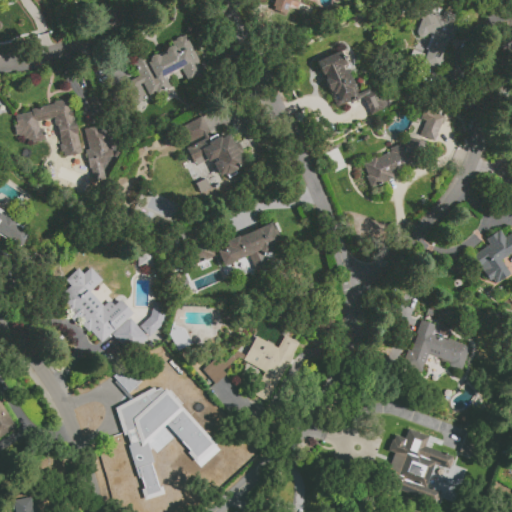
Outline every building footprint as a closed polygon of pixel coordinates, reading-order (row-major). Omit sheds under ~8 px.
[(296,0),(296,2),(290,0),(285,14),(270,8),(273,0),(296,0)] [(422,64),(432,36),(426,34),(426,35),(425,36),(423,38),(421,38),(419,38),(417,37),(416,35),(416,33),(416,32),(421,19),(412,16),(417,0),(429,0),(432,1),(427,14),(434,17),(435,15),(442,17),(444,12),(454,16),(452,21),(458,23),(452,39),(449,38),(442,57),(445,58),(440,71),(422,64)] [(165,51),(165,50),(166,49),(168,47),(170,47),(172,47),(174,48),(171,42),(175,41),(176,40),(176,39),(177,38),(179,37),(180,38),(181,38),(187,36),(200,64),(199,65),(202,73),(199,74),(200,77),(190,81),(189,79),(186,80),(181,69),(165,76),(170,88),(148,97),(142,83),(140,84),(146,99),(133,104),(123,83),(139,76),(136,71),(138,70),(135,62),(137,61),(137,59),(138,58),(139,58),(140,57),(142,57),(143,58),(148,56),(149,58),(150,56),(152,55),(154,54),(156,55),(157,55),(165,51)] [(314,64),(339,51),(340,52),(343,50),(349,62),(341,67),(343,70),(344,70),(347,75),(348,75),(354,86),(353,87),(356,92),(367,87),(370,91),(374,89),(384,109),(371,115),(362,97),(338,109),(314,64)] [(56,126),(55,126),(54,125),(53,123),(53,122),(54,121),(54,120),(54,118),(37,122),(40,131),(26,135),(25,131),(23,132),(22,128),(18,129),(14,116),(31,112),(30,110),(53,104),(53,103),(68,99),(74,122),(75,121),(78,134),(77,134),(82,153),(64,157),(62,152),(61,152),(60,152),(59,151),(59,150),(59,148),(59,147),(60,146),(61,146),(56,126)] [(419,136),(424,121),(420,120),(424,108),(444,116),(435,141),(419,136)] [(203,136),(187,145),(178,129),(200,117),(209,133),(207,134),(209,138),(218,134),(221,139),(228,135),(233,144),(237,142),(243,153),(239,155),(243,163),(235,167),(237,169),(235,170),(237,173),(227,178),(226,175),(223,176),(222,174),(218,176),(212,164),(215,162),(213,159),(206,162),(205,160),(195,166),(186,149),(205,139),(203,136)] [(389,149),(412,138),(428,144),(424,156),(419,154),(410,158),(415,169),(371,189),(360,164),(376,156),(376,158),(390,152),(389,149)] [(89,152),(107,148),(109,157),(107,158),(109,164),(103,166),(104,171),(92,174),(88,159),(90,159),(89,152)] [(0,208),(18,220),(16,223),(29,232),(18,248),(0,235),(0,208)] [(225,242),(238,236),(239,237),(272,223),(273,225),(278,223),(282,232),(277,234),(278,237),(276,238),(278,243),(272,246),(273,250),(264,254),(269,265),(255,271),(248,255),(223,266),(217,253),(190,265),(185,251),(215,238),(220,250),(227,247),(225,242)] [(511,252),(502,260),(510,273),(494,284),(491,280),(488,282),(472,257),(489,245),(485,240),(499,231),(504,239),(511,234),(511,252)] [(70,287),(65,280),(77,269),(83,274),(90,267),(102,280),(89,292),(103,306),(109,301),(113,305),(120,299),(133,313),(101,343),(89,331),(88,332),(79,323),(80,322),(78,320),(75,323),(67,315),(70,312),(58,299),(70,287)] [(111,335),(129,318),(147,337),(129,354),(111,335)] [(447,339),(470,347),(461,371),(448,367),(450,363),(427,354),(420,373),(402,366),(407,351),(410,352),(417,335),(415,334),(420,321),(434,326),(431,335),(446,340),(447,339)] [(190,344),(181,324),(167,331),(177,351),(190,344)] [(256,336),(277,349),(284,336),(299,344),(292,355),(294,356),(266,402),(252,393),(264,373),(242,360),(256,336)] [(134,413),(138,409),(128,397),(140,387),(150,399),(156,393),(146,383),(156,374),(153,372),(168,358),(179,370),(164,382),(166,385),(163,388),(180,407),(159,426),(156,423),(151,427),(164,467),(142,474),(124,416),(134,413)] [(112,379),(128,392),(139,380),(123,366),(112,379)] [(0,401),(16,428),(0,437),(0,401)] [(451,461),(452,462),(452,463),(452,465),(451,466),(450,467),(449,467),(447,471),(433,465),(425,487),(439,492),(434,504),(382,485),(394,453),(387,451),(391,440),(393,440),(395,435),(404,439),(407,430),(428,437),(426,442),(431,445),(430,448),(452,456),(451,461)] [(15,511),(13,501),(31,498),(33,507),(35,506),(36,511),(15,511)]
